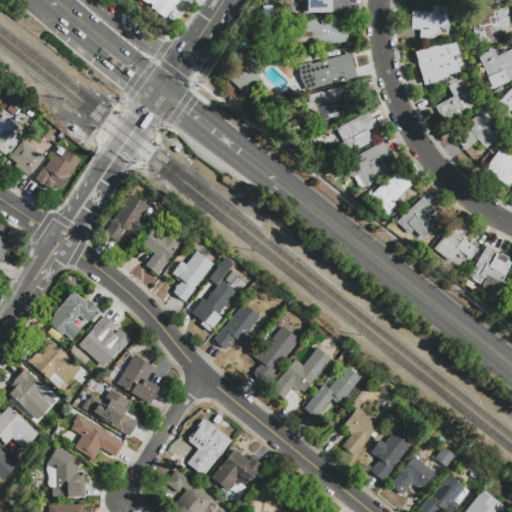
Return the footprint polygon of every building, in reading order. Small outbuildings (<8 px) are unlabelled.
[(176,0),(162,18),(149,8),(152,5),(147,2),(146,3),(142,0),(176,0)] [(349,0),(349,12),(306,13),(306,0),(349,0)] [(411,27),(411,10),(432,11),(432,4),(448,5),(447,33),(435,32),(435,39),(419,38),(419,28),(411,27)] [(510,28),(489,29),(491,42),(474,43),(471,6),(489,6),(489,9),(508,7),(510,28)] [(333,17),(346,17),(346,42),(297,42),(297,18),(326,18),(326,22),(333,22),(333,17)] [(423,85),(414,52),(437,45),(437,47),(455,42),(459,56),(454,57),(458,71),(436,78),(437,81),(423,85)] [(511,48),(511,79),(493,88),(477,56),(493,49),(496,56),(511,48)] [(459,71),(466,66),(459,52),(451,56),(459,71)] [(350,54),(356,78),(307,92),(299,76),(298,65),(310,62),(311,64),(350,54)] [(446,86),(461,78),(476,106),(444,124),(434,106),(452,96),(446,86)] [(309,103),(307,95),(351,84),(354,96),(334,101),(335,105),(348,102),(351,113),(319,121),(314,102),(309,103)] [(511,87),(498,102),(508,112),(510,110),(511,111),(511,87)] [(480,107),(493,121),(488,126),(497,136),(485,148),(477,139),(465,150),(452,135),(466,123),(466,119),(480,107)] [(367,130),(373,141),(341,158),(335,146),(342,142),(335,129),(367,112),(375,126),(367,130)] [(0,117),(3,113),(23,130),(4,154),(0,151),(0,117)] [(9,157),(21,140),(43,157),(28,176),(14,165),(16,162),(9,157)] [(381,142),(388,155),(381,159),(389,172),(360,188),(353,176),(352,177),(351,174),(349,175),(344,166),(346,165),(344,162),(381,142)] [(484,169),(502,145),(511,152),(511,181),(508,187),(484,169)] [(34,179),(42,167),(44,168),(53,154),(60,158),(65,150),(80,159),(60,190),(47,182),(44,186),(34,179)] [(395,171),(408,179),(411,184),(392,202),(397,206),(388,214),(376,208),(370,195),(395,171)] [(117,242),(104,234),(128,194),(154,210),(136,238),(124,230),(117,242)] [(423,197),(433,208),(423,217),(434,229),(422,239),(413,229),(408,234),(397,221),(423,197)] [(453,223),(463,231),(460,235),(475,247),(468,257),(458,249),(449,261),(433,248),(453,223)] [(165,261),(166,263),(156,275),(144,265),(153,254),(140,243),(152,229),(163,238),(169,231),(181,241),(165,261)] [(0,257),(0,236),(10,243),(0,257)] [(466,278),(484,245),(497,252),(496,254),(499,255),(500,253),(507,257),(506,259),(511,262),(501,280),(503,281),(495,295),(466,278)] [(193,288),(194,289),(184,302),(171,292),(180,280),(171,273),(180,261),(185,265),(196,251),(212,264),(211,266),(193,288)] [(207,279),(225,258),(232,264),(215,285),(207,279)] [(224,306),(226,309),(210,329),(190,313),(200,300),(203,302),(221,280),(235,292),(224,306)] [(86,299),(98,309),(86,322),(78,315),(72,322),(80,329),(71,340),(63,333),(61,335),(48,323),(53,317),(51,315),(73,291),(85,301),(86,299)] [(234,338),(224,349),(212,339),(223,326),(224,327),(242,303),(259,317),(248,330),(253,334),(244,346),(234,338)] [(104,314),(117,326),(107,336),(120,349),(102,367),(77,344),(93,327),(92,326),(104,314)] [(266,385),(251,373),(260,363),(251,356),(260,345),(264,348),(282,326),(298,340),(273,371),(276,373),(266,385)] [(79,368),(65,383),(63,382),(57,388),(26,361),(37,347),(41,351),(49,342),(79,368)] [(133,356),(154,368),(146,380),(158,388),(148,404),(116,384),(133,356)] [(283,399),(270,389),(294,360),(315,376),(301,394),(292,387),(283,399)] [(345,367),(360,378),(339,405),(331,399),(316,418),(303,408),(322,384),(328,389),(345,367)] [(10,385),(24,369),(44,387),(42,388),(49,394),(44,400),(50,405),(37,420),(8,394),(13,388),(10,385)] [(137,421),(128,437),(81,408),(86,399),(87,400),(91,394),(102,401),(109,389),(129,400),(122,412),(137,421)] [(0,440),(0,414),(7,406),(37,434),(23,449),(11,438),(5,445),(0,440)] [(353,456),(341,446),(350,435),(340,428),(355,410),(376,426),(353,456)] [(123,443),(115,457),(99,448),(96,453),(97,454),(93,460),(73,448),(80,436),(70,429),(73,424),(71,423),(76,415),(123,443)] [(205,473),(188,460),(197,449),(188,441),(204,419),(217,429),(213,433),(228,444),(205,473)] [(382,481),(371,471),(380,459),(371,452),(380,440),(384,443),(395,430),(411,443),(392,467),(393,468),(382,481)] [(45,463),(56,446),(74,457),(74,460),(76,460),(76,471),(82,471),(82,481),(84,481),(84,496),(51,497),(50,487),(54,486),(54,469),(45,463)] [(454,455),(445,466),(433,458),(442,446),(454,455)] [(0,449),(17,465),(3,480),(0,477),(0,449)] [(229,488),(227,492),(225,490),(210,479),(233,449),(247,461),(250,457),(263,467),(250,482),(248,480),(244,486),(245,486),(238,495),(229,488)] [(402,495),(390,485),(413,456),(434,472),(421,488),(418,485),(416,488),(411,484),(402,495)] [(164,482),(174,469),(212,499),(201,511),(175,511),(170,507),(185,489),(180,486),(176,491),(164,482)] [(435,511),(421,511),(418,509),(428,496),(429,497),(448,474),(465,487),(454,500),(458,503),(450,511),(444,511),(439,508),(435,511)] [(463,511),(482,488),(496,500),(486,511),(463,511)]
